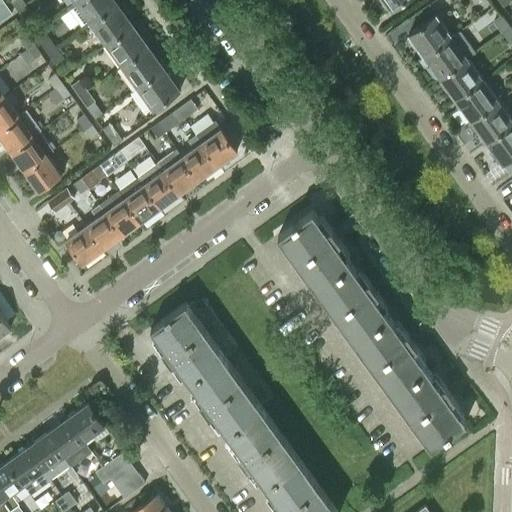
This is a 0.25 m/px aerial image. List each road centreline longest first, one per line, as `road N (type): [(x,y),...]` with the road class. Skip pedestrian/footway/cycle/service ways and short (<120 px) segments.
road 1 (residential): [(316,148),(76,325)]
road 2 (residential): [(511,240),(335,0)]
road 3 (residential): [(511,350),(458,329),(316,148)]
road 4 (residential): [(76,325),(209,511)]
road 5 (residential): [(316,148),(210,0)]
road 6 (residential): [(76,325),(0,222)]
